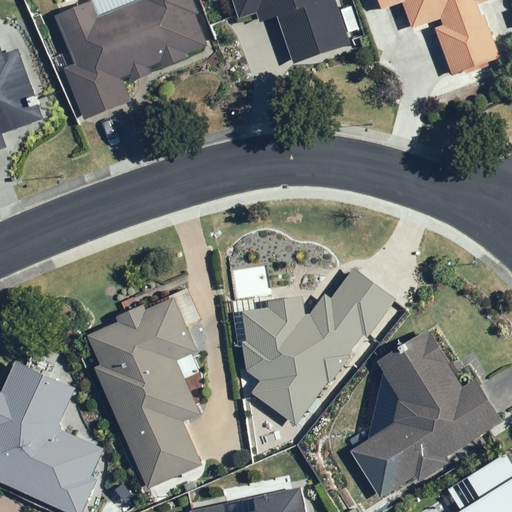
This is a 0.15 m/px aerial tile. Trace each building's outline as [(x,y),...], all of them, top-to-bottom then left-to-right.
[(84,66),(74,70),(95,121),(140,102),(132,81),(139,78),(141,84),(161,76),(159,70),(169,66),(170,69),(197,58),(195,55),(216,47),(203,16),(206,15),(200,0),(151,0),(109,17),(103,3),(65,18),(84,66)] [(345,0),(225,0),(227,2),(231,0),(243,0),(250,20),(266,14),(270,25),(288,19),(304,66),(361,46),(357,33),(366,30),(359,8),(349,11),(345,0)] [(389,0),(393,11),(414,4),(424,31),(451,20),(453,27),(445,30),(462,77),(510,60),(494,16),(491,17),(487,5),(500,1),(500,0),(389,0)] [(0,154),(15,149),(10,135),(50,121),(26,50),(13,55),(6,36),(0,38),(0,154)] [(265,268),(228,270),(231,300),(267,297),(265,268)] [(270,383),(262,394),(306,427),(338,383),(340,385),(360,358),(358,357),(373,336),(377,339),(406,300),(363,269),(341,300),(335,296),(320,316),(314,317),(311,299),(278,304),(279,310),(253,314),(257,343),(252,344),(257,373),(270,383)] [(112,368),(106,370),(157,491),(211,468),(193,424),(210,416),(187,362),(207,354),(196,328),(208,323),(195,291),(183,296),(185,301),(156,313),(154,309),(128,320),(130,324),(99,337),(112,368)] [(458,465),(454,459),(511,424),(511,423),(487,382),(473,390),(457,364),(459,363),(441,332),(388,363),(412,403),(406,424),(375,443),(403,491),(425,478),(428,483),(458,465)] [(47,359),(45,364),(46,370),(51,373),(57,371),(59,366),(58,361),(53,358),(47,359)] [(0,478),(73,511),(93,511),(106,483),(100,480),(113,452),(72,433),(69,425),(85,390),(25,362),(10,394),(0,389),(0,478)] [(511,511),(511,460),(461,491),(473,511),(511,511)] [(204,511),(314,511),(310,490),(204,511)]
